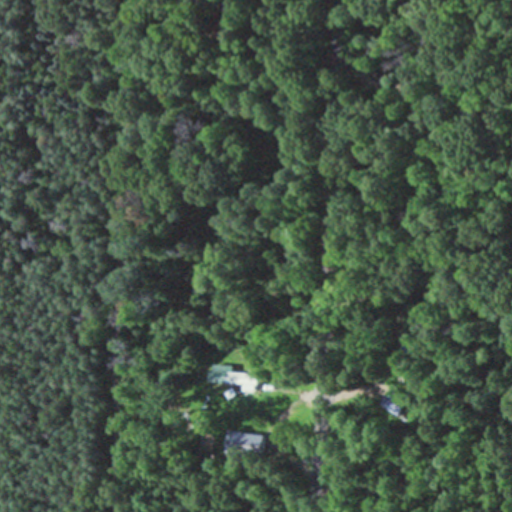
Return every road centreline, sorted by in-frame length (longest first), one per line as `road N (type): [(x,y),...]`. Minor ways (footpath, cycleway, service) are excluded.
road 1 (residential): [(313,511),(335,0)]
road 2 (residential): [(105,511),(121,0)]
